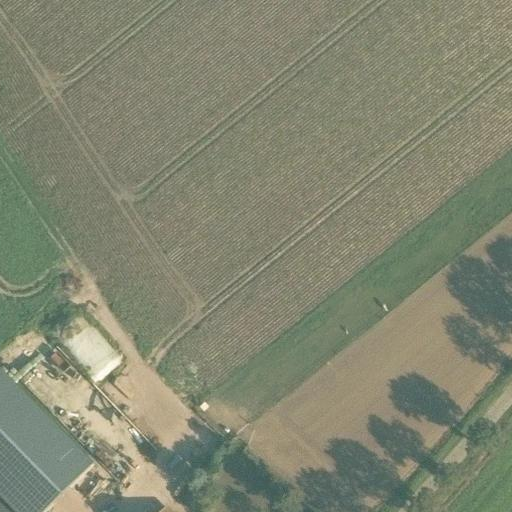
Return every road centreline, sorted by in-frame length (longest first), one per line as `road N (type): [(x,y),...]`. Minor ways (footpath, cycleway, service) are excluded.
road 1 (track): [(0,153),(139,367),(194,429)]
road 2 (unclassified): [(410,511),(511,393)]
